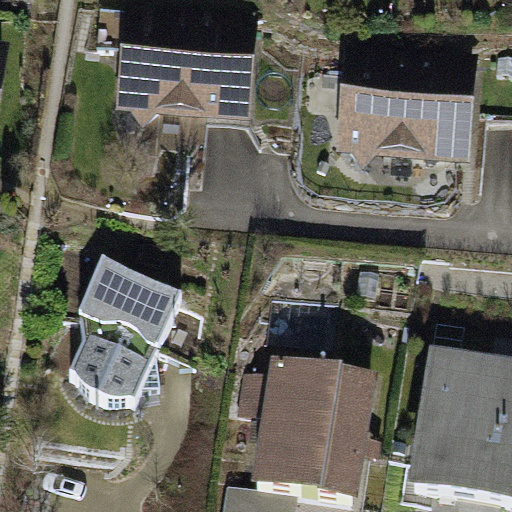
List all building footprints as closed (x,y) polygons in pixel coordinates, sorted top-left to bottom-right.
[(248,18),(118,6),(108,128),(237,139),(248,18)] [(475,64),(338,49),(324,176),(460,191),(475,64)] [(115,428),(160,313),(81,283),(57,346),(73,352),(53,404),(115,428)] [(499,511),(511,446),(511,385),(410,366),(381,511),(388,511),(499,511)] [(336,511),(353,393),(251,379),(232,511),(336,511)]
